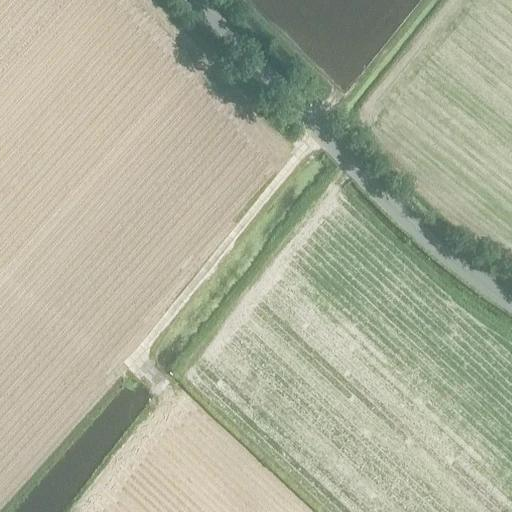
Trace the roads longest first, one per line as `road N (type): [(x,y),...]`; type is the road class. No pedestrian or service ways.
road 1 (track): [(154,388),(137,357),(419,0)]
road 2 (residential): [(511,302),(438,253),(184,0)]
